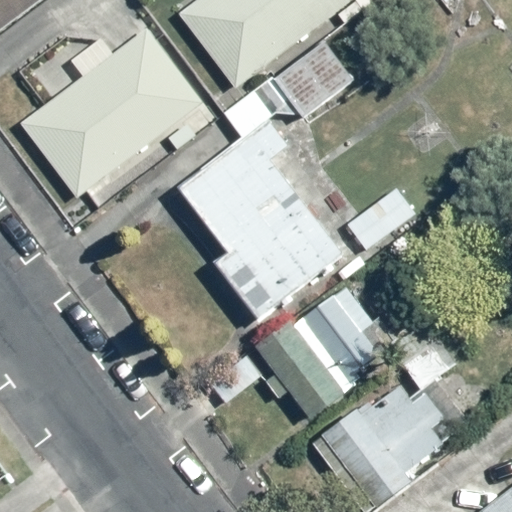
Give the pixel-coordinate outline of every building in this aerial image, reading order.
[(0,0),(0,24),(31,0),(0,0)] [(194,0),(177,13),(234,89),(353,0),(194,0)] [(149,27),(21,121),(77,198),(206,103),(149,27)] [(321,40),(269,80),(258,88),(281,118),(292,109),(301,121),(353,81),(321,40)] [(270,119),(180,188),(230,254),(217,264),(259,318),(343,254),(271,160),(290,145),(270,119)] [(417,212),(398,185),(346,223),(366,250),(417,212)] [(333,293),(258,347),(309,418),(385,364),(333,293)] [(397,380),(323,435),(376,506),(410,481),(405,473),(457,434),(426,392),(413,402),(397,380)] [(511,511),(511,485),(476,511),(511,511)]
